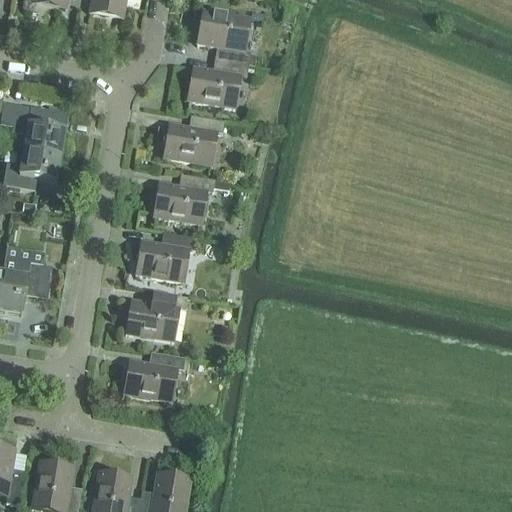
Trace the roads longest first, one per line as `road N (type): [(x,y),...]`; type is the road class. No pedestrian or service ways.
road 1 (residential): [(73,378),(123,82)]
road 2 (residential): [(123,82),(0,61)]
